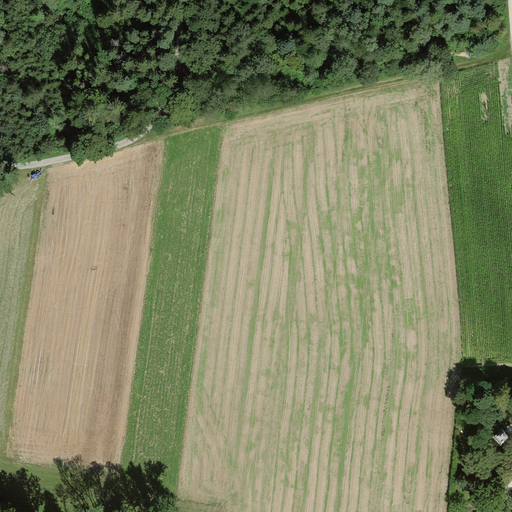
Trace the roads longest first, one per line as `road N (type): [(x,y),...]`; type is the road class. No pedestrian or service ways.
road 1 (track): [(511,54),(148,129)]
road 2 (track): [(148,129),(81,155),(0,165)]
road 3 (track): [(181,0),(175,83),(148,129)]
